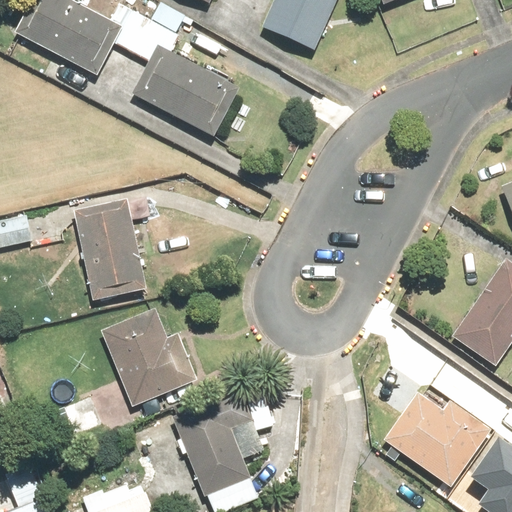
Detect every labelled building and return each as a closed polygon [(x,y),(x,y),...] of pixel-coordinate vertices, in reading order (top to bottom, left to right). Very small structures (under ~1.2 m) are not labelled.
[(62,0),(31,0),(12,35),(93,80),(120,32),(62,0)] [(310,55),(333,0),(272,0),(259,33),(310,55)] [(375,0),(379,10),(405,0),(375,0)] [(153,49),(128,97),(211,140),(236,92),(153,49)] [(511,180),(496,187),(511,226),(511,180)] [(126,203),(70,215),(89,303),(144,291),(126,203)] [(28,218),(0,223),(0,249),(33,243),(28,218)] [(492,371),(511,341),(511,270),(500,263),(447,341),(492,371)] [(152,313),(98,335),(129,411),(194,384),(175,337),(164,342),(152,313)] [(237,392),(169,420),(202,501),(246,483),(226,435),(251,425),(237,392)] [(0,450),(6,448),(3,441),(19,435),(3,396),(0,396),(0,450)] [(413,397),(380,444),(448,492),(488,436),(446,406),(439,415),(413,397)] [(53,511),(34,465),(9,475),(22,508),(12,511),(53,511)] [(154,511),(139,472),(85,492),(92,511),(154,511)] [(376,511),(382,495),(366,489),(358,511),(376,511)]
